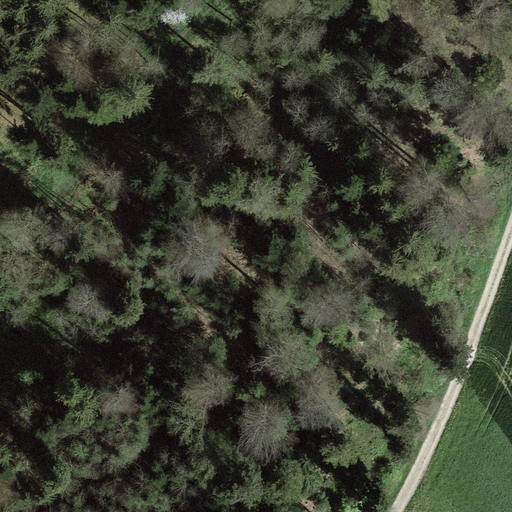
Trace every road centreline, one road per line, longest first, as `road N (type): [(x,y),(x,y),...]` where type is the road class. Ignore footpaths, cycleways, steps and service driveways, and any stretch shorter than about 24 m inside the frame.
road 1 (track): [(0,239),(210,0)]
road 2 (track): [(511,231),(421,474),(394,511)]
